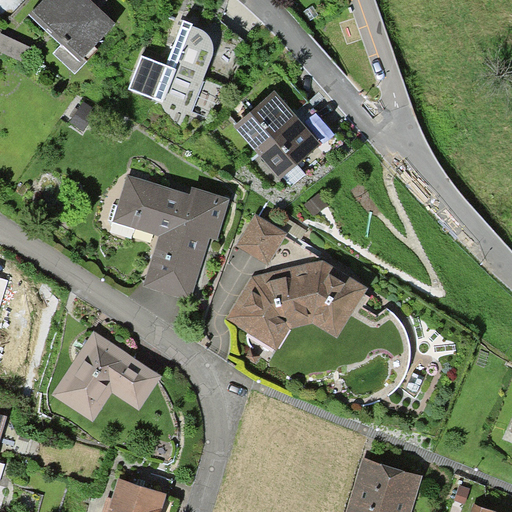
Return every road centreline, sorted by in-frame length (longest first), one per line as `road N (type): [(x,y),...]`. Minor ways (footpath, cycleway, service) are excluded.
road 1 (residential): [(200,511),(217,427),(210,389),(192,360),(0,231)]
road 2 (residential): [(432,192),(255,0)]
road 3 (residential): [(432,192),(362,0)]
